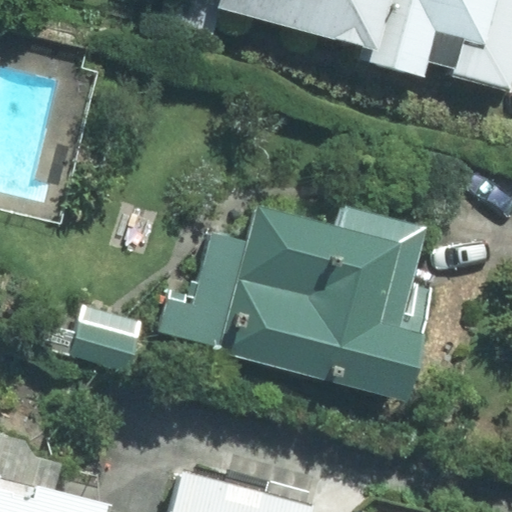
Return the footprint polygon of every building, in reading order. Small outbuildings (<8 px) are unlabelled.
[(511,0),(226,0),(380,39),(376,54),(425,67),(430,50),(457,57),(454,67),(511,81),(511,0)] [(169,287),(159,328),(409,387),(426,317),(404,312),(426,216),(341,196),(337,212),(259,193),(250,228),(211,219),(194,293),(169,287)] [(71,300),(64,332),(134,347),(141,314),(71,300)] [(58,441),(0,425),(0,511),(106,511),(111,493),(49,476),(58,441)] [(351,511),(353,507),(187,464),(174,511),(351,511)]
